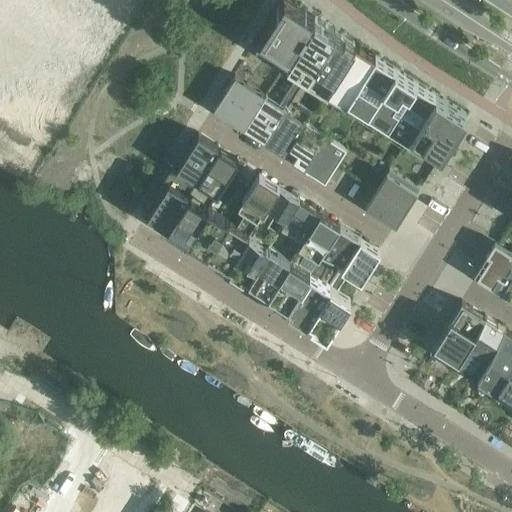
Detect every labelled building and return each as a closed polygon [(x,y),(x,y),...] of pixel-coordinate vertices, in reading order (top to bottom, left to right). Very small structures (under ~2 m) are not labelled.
[(290,0),(281,0),(253,45),(283,65),(287,59),(315,16),(290,0)] [(254,110),(244,127),(264,140),(275,123),(293,96),(308,73),(307,72),(335,29),(315,16),(287,59),(301,68),(280,102),(265,93),(254,110)] [(335,29),(307,72),(308,73),(327,85),(355,41),(335,29)] [(355,41),(327,85),(341,94),(334,104),(341,109),(348,98),(376,54),(355,41)] [(376,54),(348,98),(368,111),(396,67),(376,54)] [(396,67),(368,111),(388,124),(416,80),(396,67)] [(239,68),(235,74),(245,80),(249,74),(239,68)] [(224,91),(213,107),(213,108),(244,127),(254,110),(265,93),(245,80),(235,74),(224,91)] [(416,80),(388,124),(408,137),(436,93),(416,80)] [(408,137),(408,138),(438,157),(447,144),(447,143),(466,112),(436,93),(408,137)] [(275,123),(264,140),(284,153),(289,145),(295,135),(306,119),(312,109),(293,96),(275,123)] [(295,135),(289,145),(290,146),(297,150),(297,151),(293,158),(305,166),(316,148),(326,132),(318,127),(306,119),(295,135)] [(219,144),(198,131),(147,212),(167,225),(219,144)] [(316,148),(305,166),(324,178),(325,179),(337,161),(347,145),(326,132),(316,148)] [(219,144),(198,177),(218,190),(239,157),(219,144)] [(396,224),(420,186),(389,167),(365,205),(396,224)] [(248,187),(242,197),(262,210),(266,203),(268,202),(280,183),(259,170),(248,187)] [(209,204),(218,190),(198,177),(167,225),(168,226),(171,221),(190,232),(186,237),(187,238),(209,204)] [(260,213),(228,264),(231,266),(228,269),(243,279),(245,275),(248,277),(270,243),(278,229),(268,223),(276,210),(286,216),(299,196),(280,183),(268,202),(266,203),(269,205),(265,212),(262,210),(260,213)] [(208,251),(229,217),(209,204),(187,238),(208,251)] [(237,222),(229,217),(208,251),(228,264),(260,213),(248,205),(237,222)] [(340,222),(320,209),(290,256),(268,290),(275,294),(273,297),(285,305),(287,302),(289,303),(310,269),(324,247),(340,222)] [(332,258),(343,261),(360,235),(340,222),(324,247),(334,249),(332,258)] [(329,328),(350,295),(338,287),(349,270),(361,278),(381,247),(360,235),(343,261),(330,282),(309,316),(329,328)] [(511,250),(498,242),(477,275),(501,291),(511,273),(511,250)] [(268,290),(290,256),(270,243),(248,277),(268,290)] [(289,303),(309,316),(330,282),(310,269),(289,303)] [(511,273),(501,291),(511,297),(511,273)] [(458,359),(486,315),(462,299),(434,343),(456,358),(458,359)] [(477,370),(505,327),(486,315),(458,359),(477,370)] [(496,383),(511,356),(511,331),(505,327),(477,370),(496,383)] [(511,356),(496,383),(511,392),(511,356)] [(132,511),(98,495),(88,511),(132,511)]
